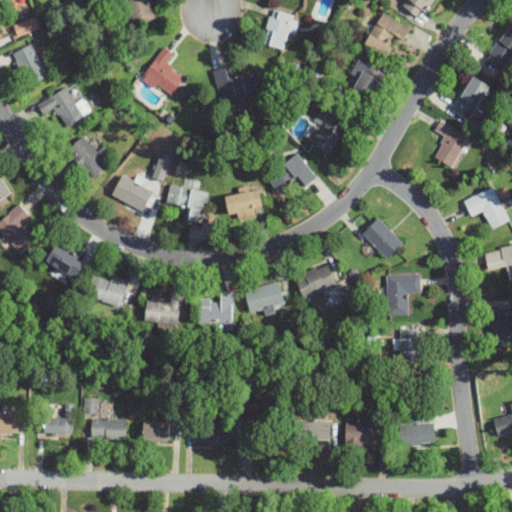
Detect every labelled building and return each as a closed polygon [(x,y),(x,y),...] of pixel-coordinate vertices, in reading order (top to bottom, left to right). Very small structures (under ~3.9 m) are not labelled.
[(154,21),(147,0),(126,0),(135,27),(154,21)] [(417,18),(431,0),(406,0),(402,6),(417,18)] [(263,44),(284,49),(292,15),(272,10),(263,44)] [(392,48),(387,45),(392,35),(403,41),(410,28),(381,13),(365,45),(387,57),(392,48)] [(16,36),(39,28),(34,16),(11,24),(16,36)] [(502,72),(511,57),(511,29),(509,27),(485,60),(502,72)] [(47,77),(32,45),(13,53),(27,86),(47,77)] [(166,65),(173,54),(164,48),(143,78),(170,97),(184,78),(166,65)] [(351,92),(370,102),(384,73),(359,60),(352,73),(359,76),(351,92)] [(254,74),(233,78),(230,67),(214,71),(221,102),(259,93),(254,74)] [(471,121),(489,86),(471,76),(453,112),(471,121)] [(55,108),(66,127),(83,117),(67,88),(37,105),(43,115),(55,108)] [(312,143),(328,153),(345,126),(321,110),(313,121),(322,127),(312,143)] [(434,157),(451,168),(469,139),(441,121),(435,130),(446,137),(434,157)] [(67,151),(93,178),(108,163),(82,136),(67,151)] [(288,198),(315,178),(298,154),(271,174),(288,198)] [(154,192),(122,175),(111,195),(143,212),(154,192)] [(0,200),(10,193),(0,179),(0,200)] [(209,192),(171,185),(167,204),(189,208),(186,220),(203,223),(209,192)] [(510,221),(493,187),(464,202),(472,218),(483,212),(492,230),(510,221)] [(263,209),(258,189),(224,197),(229,217),(263,209)] [(0,230),(20,254),(36,241),(21,225),(30,217),(19,204),(0,220),(0,230)] [(403,243),(378,218),(363,234),(387,258),(403,243)] [(45,257),(70,280),(84,264),(60,242),(45,257)] [(507,268),(509,281),(511,280),(511,246),(484,252),(488,272),(507,268)] [(336,285),(328,265),(296,279),(304,298),(336,285)] [(126,284),(92,275),(87,297),(121,306),(126,284)] [(407,315),(407,293),(421,293),(421,275),(387,275),(387,315),(407,315)] [(250,313),(284,304),(279,282),(244,291),(250,313)] [(183,292),(172,291),(171,303),(147,300),(145,321),(179,325),(183,292)] [(198,300),(198,324),(233,324),(233,294),(220,294),(220,300),(198,300)] [(511,309),(494,309),(494,348),(511,348),(511,309)] [(400,363),(420,363),(420,329),(400,329),(400,363)] [(97,398),(83,397),(82,413),(96,414),(97,398)] [(511,433),(511,402),(510,403),(511,415),(494,418),(497,436),(511,433)] [(74,434),(74,404),(65,404),(65,417),(44,417),(44,434),(74,434)] [(272,409),(244,409),(244,429),(272,429),(272,409)] [(0,411),(0,435),(18,435),(18,411),(0,411)] [(126,418),(91,418),(91,440),(126,440),(126,418)] [(330,420),(295,420),(295,441),(330,441),(330,420)] [(168,422),(142,422),(142,441),(168,441),(168,422)] [(231,422),(194,422),(194,443),(231,443),(231,422)] [(379,423),(345,423),(345,446),(379,446),(379,423)] [(399,423),(399,444),(434,444),(434,423),(399,423)]
